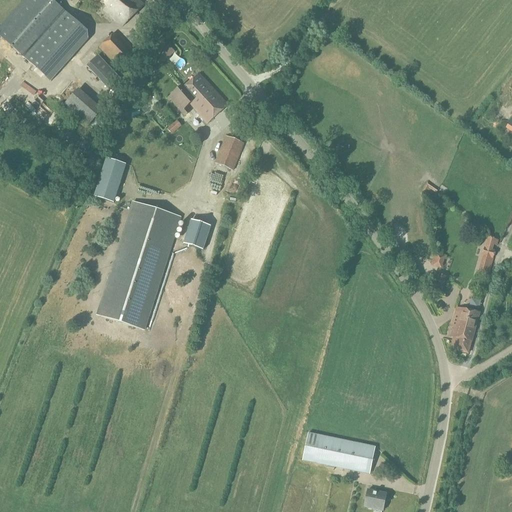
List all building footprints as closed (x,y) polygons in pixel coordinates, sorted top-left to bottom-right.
[(86,30),(51,0),(25,0),(0,28),(0,34),(50,81),(87,40),(86,30)] [(92,0),(122,28),(144,6),(136,0),(92,0)] [(116,66),(133,50),(118,34),(112,34),(99,48),(116,66)] [(164,53),(158,58),(163,63),(168,58),(164,53)] [(119,72),(100,54),(90,63),(109,82),(119,72)] [(227,106),(199,75),(194,79),(183,89),(182,87),(167,99),(169,102),(170,101),(184,117),(189,112),(185,107),(189,104),(206,125),(227,106)] [(101,112),(78,91),(63,107),(86,128),(101,112)] [(55,126),(64,120),(60,115),(52,122),(55,126)] [(233,170),(244,144),(226,137),(215,163),(233,170)] [(125,166),(106,159),(93,197),(113,204),(125,166)] [(427,182),(420,192),(423,194),(424,195),(428,189),(436,194),(439,189),(427,182)] [(140,193),(160,199),(162,191),(142,185),(140,193)] [(177,220),(133,206),(99,313),(144,327),(177,220)] [(210,227),(190,221),(183,244),(203,251),(210,227)] [(488,277),(498,241),(487,237),(477,274),(488,277)] [(440,267),(443,257),(435,255),(431,265),(440,267)] [(446,278),(436,275),(430,290),(441,294),(446,278)] [(468,354),(471,342),(471,341),(478,314),(456,309),(448,336),(453,338),(450,347),(455,348),(454,351),(468,354)] [(370,474),(375,447),(308,434),(303,461),(370,474)] [(382,511),(386,495),(367,491),(364,508),(382,511)]
